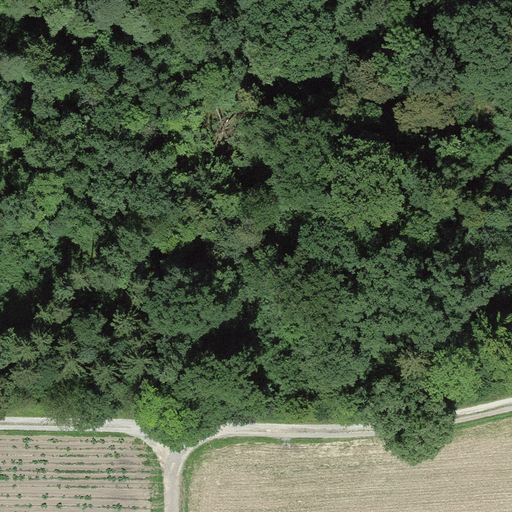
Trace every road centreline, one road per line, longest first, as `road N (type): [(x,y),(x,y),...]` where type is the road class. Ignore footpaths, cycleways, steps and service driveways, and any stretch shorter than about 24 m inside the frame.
road 1 (track): [(0,421),(337,425)]
road 2 (track): [(511,403),(337,425)]
